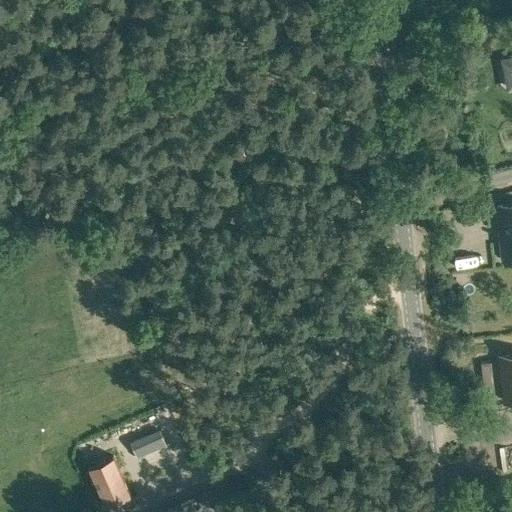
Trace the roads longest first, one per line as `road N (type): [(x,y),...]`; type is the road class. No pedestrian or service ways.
road 1 (tertiary): [(438,511),(402,207)]
road 2 (tertiary): [(402,207),(377,0)]
